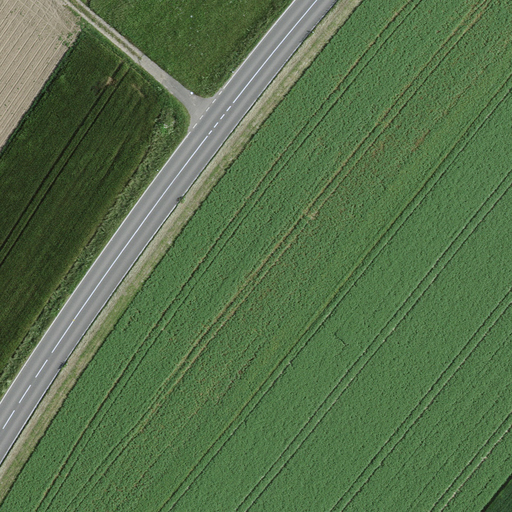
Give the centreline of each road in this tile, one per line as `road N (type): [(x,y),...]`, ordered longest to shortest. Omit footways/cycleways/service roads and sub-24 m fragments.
road 1 (primary): [(0,435),(117,256),(317,0)]
road 2 (track): [(71,0),(218,121)]
